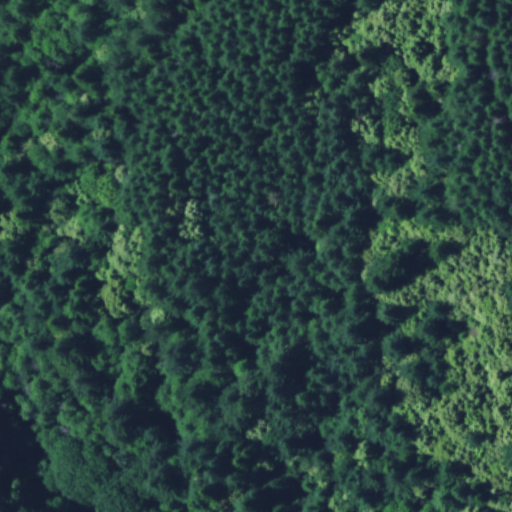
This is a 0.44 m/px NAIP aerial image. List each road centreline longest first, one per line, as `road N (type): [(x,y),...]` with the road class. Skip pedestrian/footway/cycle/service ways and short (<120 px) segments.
road 1 (residential): [(231,511),(0,356)]
road 2 (residential): [(511,211),(483,197),(433,88),(463,0)]
